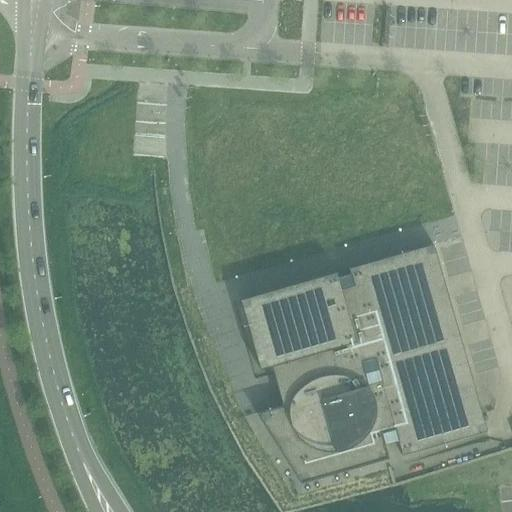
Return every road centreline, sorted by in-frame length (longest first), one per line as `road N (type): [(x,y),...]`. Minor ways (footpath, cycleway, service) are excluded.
road 1 (primary): [(100,511),(60,404),(25,255),(21,111),(33,31)]
road 2 (residential): [(33,31),(313,56)]
road 3 (primary): [(0,346),(21,420),(62,511)]
